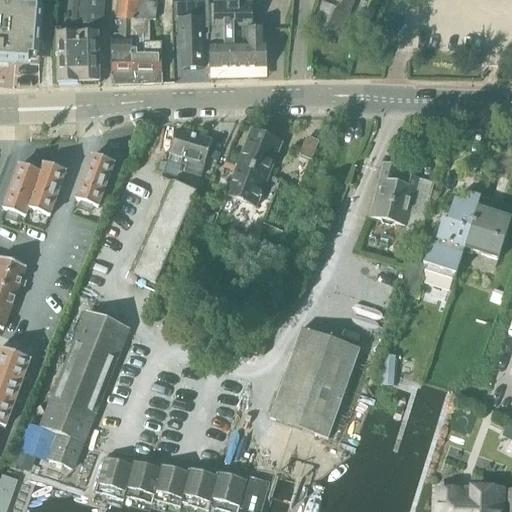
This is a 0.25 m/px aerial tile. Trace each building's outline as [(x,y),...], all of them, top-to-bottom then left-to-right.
[(0,0),(0,64),(15,66),(15,62),(35,63),(40,0),(0,0)] [(74,0),(73,24),(101,26),(103,0),(74,0)] [(148,2),(148,0),(118,0),(117,17),(118,17),(118,34),(116,34),(116,39),(110,39),(110,74),(134,73),(132,20),(136,18),(137,1),(148,2)] [(215,0),(216,30),(210,30),(210,35),(211,79),(234,79),(234,70),(265,70),(264,45),(264,30),(252,30),(252,5),(252,0),(215,0)] [(326,0),(315,26),(339,36),(355,0),(326,0)] [(132,20),(134,73),(160,73),(160,43),(148,43),(148,22),(155,21),(157,4),(148,3),(148,2),(137,1),(136,18),(132,20)] [(207,3),(174,4),(174,21),(174,23),(180,23),(180,55),(184,55),(184,69),(202,69),(202,42),(208,42),(207,3)] [(55,31),(57,60),(58,84),(101,82),(98,34),(78,35),(77,29),(55,31)] [(268,174),(281,143),(251,131),(239,162),(268,174)] [(199,178),(210,142),(176,132),(167,161),(186,167),(184,174),(199,178)] [(311,163),(319,143),(307,138),(299,158),(311,163)] [(217,162),(220,154),(212,150),(208,157),(217,162)] [(113,164),(92,157),(76,201),(97,208),(113,164)] [(255,208),(268,174),(239,162),(225,197),(255,208)] [(40,175),(28,210),(49,217),(64,173),(43,166),(40,175)] [(25,218),(28,210),(40,175),(19,167),(4,211),(25,218)] [(403,181),(395,179),(397,170),(384,167),(370,218),(406,228),(405,230),(418,234),(431,186),(404,179),(403,181)] [(327,209),(330,202),(337,185),(323,180),(313,203),(327,209)] [(157,289),(199,195),(169,182),(127,275),(157,289)] [(464,251),(480,200),(467,197),(464,206),(453,202),(446,224),(442,223),(437,243),(438,243),(437,249),(429,247),(431,242),(418,238),(411,261),(399,295),(414,300),(423,270),(455,280),(464,251)] [(497,261),(510,220),(488,213),(491,204),(480,200),(464,251),(497,261)] [(0,330),(3,332),(24,270),(23,269),(23,268),(22,266),(17,264),(14,265),(10,264),(9,261),(4,260),(2,261),(0,260),(0,330)] [(500,307),(504,294),(494,291),(490,303),(500,307)] [(70,471),(125,330),(87,315),(42,431),(25,424),(14,452),(49,466),(50,463),(70,471)] [(326,442),(358,353),(301,332),(269,421),(326,442)] [(0,378),(19,385),(27,362),(0,351),(0,378)] [(394,388),(396,357),(383,356),(381,386),(394,388)] [(0,403),(11,407),(19,385),(0,378),(0,403)] [(0,403),(0,427),(3,429),(11,407),(0,403)] [(161,470),(133,463),(132,467),(104,460),(98,485),(125,492),(126,489),(154,496),(155,493),(182,500),(183,497),(211,503),(212,500),(240,507),(247,482),(218,475),(218,478),(190,471),(189,474),(161,467),(161,470)] [(0,511),(8,511),(18,484),(0,478),(0,511)] [(263,511),(271,485),(252,479),(243,511),(263,511)] [(434,501),(431,501),(430,511),(504,511),(505,488),(495,488),(495,487),(469,486),(469,491),(463,491),(463,488),(434,487),(434,501)]
